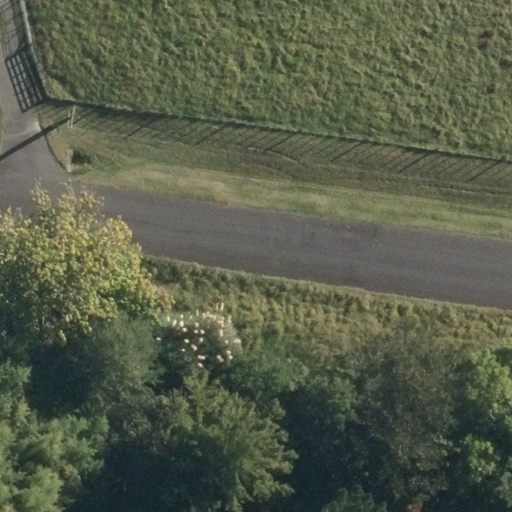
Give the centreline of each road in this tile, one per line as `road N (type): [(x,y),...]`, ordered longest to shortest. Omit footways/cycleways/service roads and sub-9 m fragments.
road 1 (residential): [(511,262),(0,198)]
road 2 (track): [(27,201),(0,18)]
